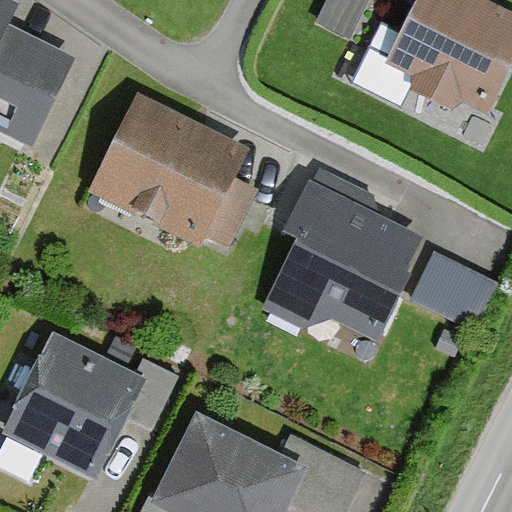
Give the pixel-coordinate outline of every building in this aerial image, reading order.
[(511,100),(511,38),(446,0),(399,82),(492,136),(511,100)] [(86,59),(0,14),(0,133),(38,153),(86,59)] [(265,178),(140,121),(97,216),(222,273),(265,178)] [(428,257),(316,211),(272,319),(383,365),(428,257)] [(153,397),(55,349),(9,444),(107,492),(153,397)] [(332,511),(335,507),(238,459),(211,511),(332,511)]
